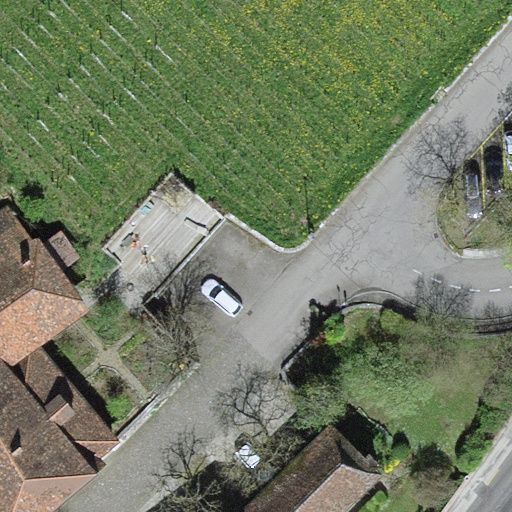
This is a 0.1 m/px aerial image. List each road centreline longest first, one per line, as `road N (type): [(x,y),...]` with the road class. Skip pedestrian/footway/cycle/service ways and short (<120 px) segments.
road 1 (residential): [(366,230),(89,511)]
road 2 (residential): [(511,65),(366,230)]
road 3 (residential): [(366,230),(451,282),(511,281)]
